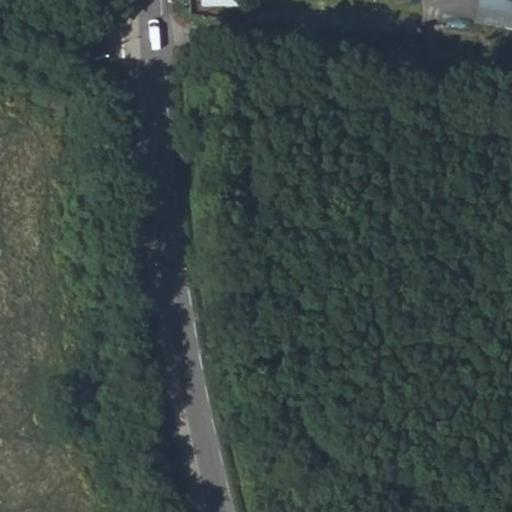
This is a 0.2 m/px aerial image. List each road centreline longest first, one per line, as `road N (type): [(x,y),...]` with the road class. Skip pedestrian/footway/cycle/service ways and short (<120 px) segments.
road 1 (tertiary): [(146,37),(158,223),(210,511)]
road 2 (unclassified): [(146,37),(79,28),(8,0)]
